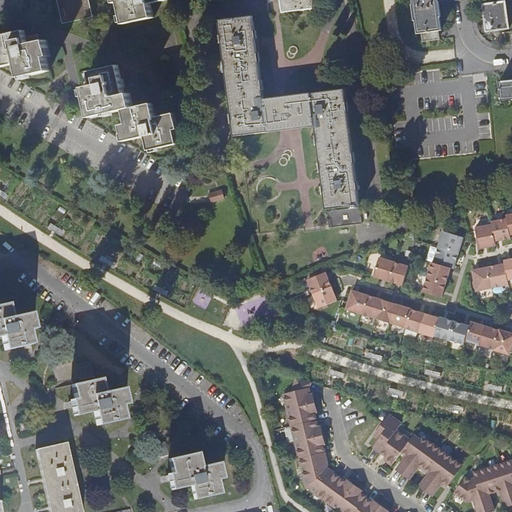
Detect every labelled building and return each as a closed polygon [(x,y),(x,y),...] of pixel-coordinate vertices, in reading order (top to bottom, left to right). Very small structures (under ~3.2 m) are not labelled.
[(57,0),(63,24),(94,17),(89,0),(57,0)] [(115,0),(116,3),(120,2),(125,23),(154,17),(151,2),(161,0),(115,0)] [(315,0),(281,0),(283,11),(316,7),(315,0)] [(413,0),(414,4),(413,4),(415,20),(416,20),(418,33),(422,32),(423,40),(438,38),(438,30),(441,29),(440,17),(441,16),(439,1),(441,1),(441,0),(413,0)] [(505,1),(483,4),(487,30),(509,27),(505,1)] [(253,16),(219,20),(235,136),(268,131),(268,129),(316,123),(326,208),(352,205),(352,206),(357,206),(357,204),(360,204),(345,89),(312,93),(312,95),(265,102),(253,16)] [(48,48),(46,40),(28,44),(25,30),(0,35),(0,66),(18,63),(21,77),(49,71),(47,57),(48,56),(46,49),(48,48)] [(125,93),(119,64),(90,70),(93,84),(84,85),(91,116),(124,109),(127,123),(121,124),(123,133),(125,132),(127,140),(145,136),(148,150),(178,144),(175,130),(176,129),(174,122),(177,121),(175,112),(156,116),(153,102),(134,106),(131,92),(125,93)] [(511,79),(500,81),(502,100),(511,98),(511,79)] [(211,194),(212,200),(226,198),(224,191),(211,194)] [(511,214),(506,216),(507,219),(491,222),(492,225),(475,228),(480,248),(496,245),(495,241),(511,238),(510,235),(511,234),(511,214)] [(463,237),(445,231),(435,263),(432,262),(423,291),(442,297),(451,268),(454,269),(463,237)] [(408,266),(379,257),(373,276),(402,285),(408,266)] [(505,264),(472,270),(476,291),(509,285),(508,280),(511,279),(511,259),(504,261),(505,264)] [(326,272),(307,279),(319,307),(337,300),(326,272)] [(404,328),(428,335),(423,313),(410,309),(410,308),(352,290),(346,309),(405,327),(404,328)] [(34,328),(30,312),(11,316),(8,303),(0,304),(0,335),(1,335),(4,349),(31,343),(28,329),(34,328)] [(423,313),(428,335),(434,337),(434,336),(463,345),(465,340),(494,349),(493,350),(509,355),(511,345),(511,333),(500,330),(499,330),(471,321),(469,326),(440,317),(439,318),(423,313)] [(94,377),(90,361),(75,364),(74,359),(52,363),(56,383),(78,378),(79,380),(94,377)] [(386,511),(387,511),(372,500),(370,502),(364,498),(365,497),(359,493),(360,491),(346,479),(344,481),(320,464),(319,461),(325,460),(321,445),(323,444),(319,426),(317,427),(313,412),(316,412),(311,394),(309,394),(307,388),(309,382),(297,377),(292,393),(284,395),(307,486),(341,511),(386,511)] [(126,404),(123,388),(104,392),(101,378),(71,384),(75,398),(71,399),(74,415),(94,411),(96,425),(124,419),(121,405),(126,404)] [(400,424),(388,415),(372,435),(378,440),(372,447),(385,456),(383,458),(391,464),(400,452),(405,456),(395,469),(408,479),(418,465),(428,472),(418,487),(430,496),(441,482),(446,485),(460,466),(427,441),(426,441),(420,437),(419,439),(413,435),(409,440),(395,430),(400,424)] [(19,424),(21,432),(35,429),(33,421),(19,424)] [(49,511),(80,511),(65,442),(35,449),(49,511)] [(224,477),(221,462),(201,466),(199,452),(169,458),(172,472),(169,474),(172,489),(192,485),(195,499),(222,493),(219,479),(224,477)] [(511,466),(507,468),(505,463),(472,474),(473,479),(468,481),(464,478),(453,493),(471,499),(475,511),(489,511),(492,511),(487,494),(498,490),(504,507),(511,504),(511,466)]
